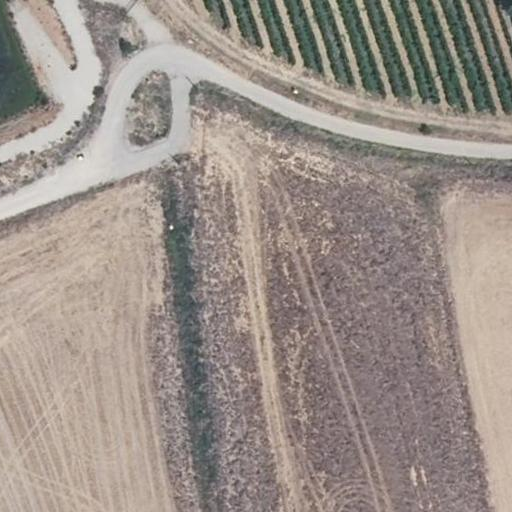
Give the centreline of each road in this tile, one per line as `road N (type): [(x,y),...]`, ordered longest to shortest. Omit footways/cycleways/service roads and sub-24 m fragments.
road 1 (track): [(511,152),(289,109),(216,70),(165,57),(134,70),(97,159)]
road 2 (track): [(195,65),(182,95),(182,132),(138,160),(97,159)]
